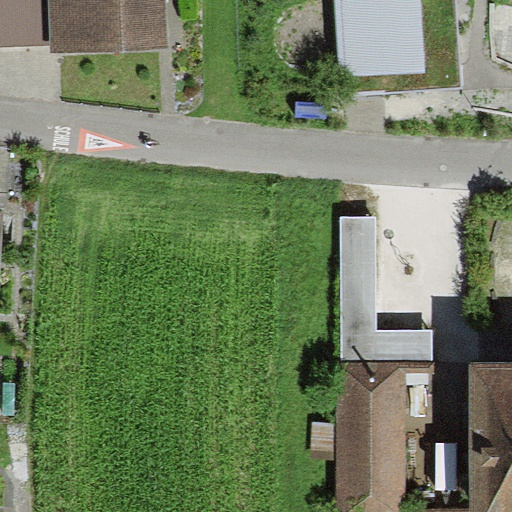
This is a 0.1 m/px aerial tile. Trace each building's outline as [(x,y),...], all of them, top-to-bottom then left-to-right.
[(0,0),(0,47),(46,45),(47,54),(174,48),(172,0),(0,0)] [(332,0),(341,94),(463,88),(456,0),(332,0)] [(378,217),(343,217),(344,361),(434,361),(434,331),(379,331),(378,217)] [(334,362),(336,511),(410,511),(408,376),(434,376),(434,361),(344,361),(334,362)] [(511,511),(511,364),(478,364),(477,511),(511,511)]
